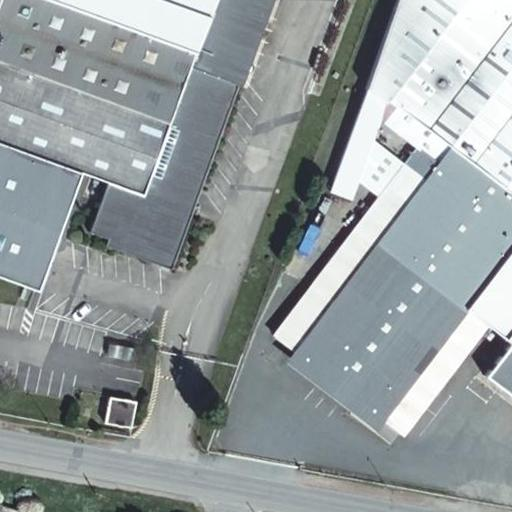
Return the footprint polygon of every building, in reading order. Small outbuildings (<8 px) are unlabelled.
[(0,0),(0,275),(35,289),(78,170),(106,180),(87,231),(160,258),(177,211),(170,195),(179,191),(182,196),(194,190),(237,73),(228,69),(253,0),(0,0)] [(397,0),(366,86),(387,102),(424,0),(397,0)] [(511,0),(424,0),(387,102),(511,198),(511,247),(465,309),(485,323),(484,323),(511,344),(511,0)] [(373,414),(399,433),(437,384),(484,323),(485,323),(465,309),(511,247),(511,198),(467,164),(387,102),(366,86),(331,184),(351,192),(355,180),(360,167),(378,121),(418,152),(389,189),(381,200),(273,339),(300,359),(308,347),(381,403),(373,414)] [(360,167),(355,180),(381,200),(389,189),(360,167)] [(351,192),(331,184),(328,191),(349,199),(351,192)] [(169,260),(194,190),(182,196),(179,191),(170,195),(177,211),(160,258),(169,260)] [(300,359),(373,414),(381,403),(308,347),(300,359)] [(132,402),(107,397),(102,423),(127,426),(132,402)]
